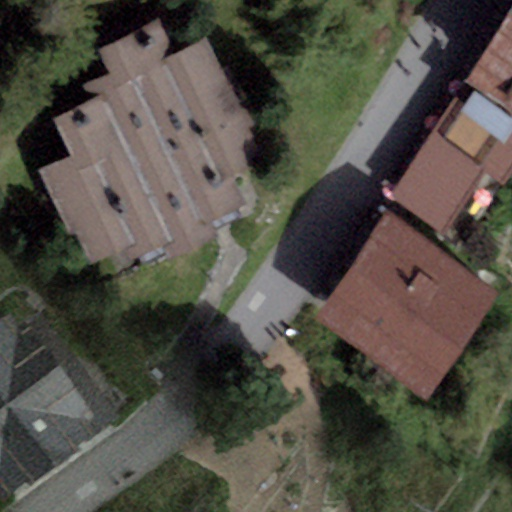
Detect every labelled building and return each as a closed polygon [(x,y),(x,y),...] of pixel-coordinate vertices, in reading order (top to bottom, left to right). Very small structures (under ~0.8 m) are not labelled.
[(511,84),(511,14),(482,68),(511,84)] [(168,59),(153,25),(116,43),(130,66),(95,80),(102,94),(70,110),(92,148),(51,166),(74,213),(81,210),(96,241),(127,225),(133,238),(163,221),(171,237),(206,220),(199,204),(231,189),(217,160),(248,146),(233,114),(239,111),(221,72),(214,76),(200,44),(168,59)] [(511,96),(481,75),(403,193),(439,217),(480,155),(499,167),(511,146),(511,96)] [(393,219),(334,307),(421,366),(480,279),(393,219)] [(0,492),(3,498),(82,440),(4,336),(0,338),(0,492)] [(106,426),(68,364),(52,373),(91,436),(106,426)] [(409,443),(391,490),(424,511),(430,511),(453,478),(458,481),(460,476),(409,443)]
